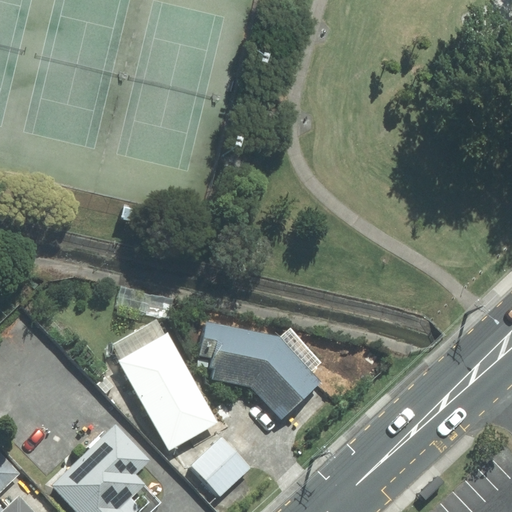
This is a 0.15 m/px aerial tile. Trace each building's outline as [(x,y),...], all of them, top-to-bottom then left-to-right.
[(131,210),(121,208),(118,221),(128,223),(131,210)] [(115,309),(168,319),(172,301),(119,290),(115,309)] [(217,423),(167,335),(165,336),(156,321),(114,344),(123,360),(120,361),(170,450),(217,423)] [(214,379),(252,386),(281,418),(320,383),(311,373),(323,363),(290,327),(279,337),(206,323),(200,354),(213,357),(211,366),(216,367),(214,379)] [(149,459),(116,425),(52,485),(77,511),(135,511),(139,509),(129,498),(144,484),(134,474),(149,459)] [(248,468),(221,439),(193,466),(220,495),(248,468)] [(0,491),(19,475),(0,453),(0,491)] [(33,511),(19,497),(3,511),(0,507),(0,511),(33,511)]
